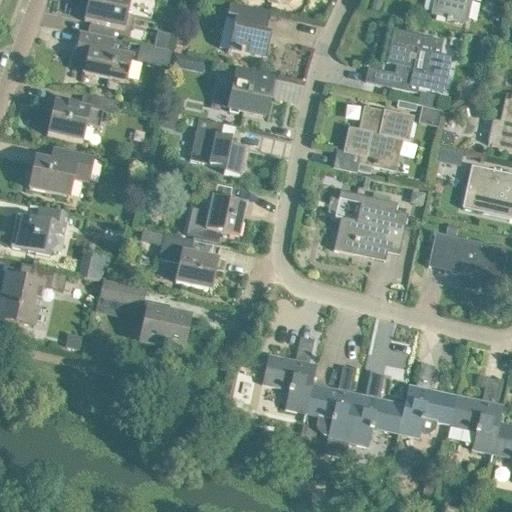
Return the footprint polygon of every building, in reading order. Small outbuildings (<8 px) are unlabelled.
[(143,0),(151,2),(151,0),(93,0),(88,23),(83,22),(82,22),(125,32),(131,0),(143,0)] [(434,0),(431,16),(446,19),(445,21),(450,22),(451,20),(466,23),(470,0),(434,0)] [(264,62),(270,36),(264,35),(269,13),(230,5),(227,18),(235,19),(228,54),(264,62)] [(393,32),(386,64),(396,66),(393,76),(390,89),(411,93),(416,94),(417,90),(437,94),(445,59),(438,57),(442,43),(412,36),(393,32)] [(125,58),(128,45),(79,34),(76,46),(74,46),(74,47),(76,47),(73,61),(77,61),(78,58),(86,60),(82,76),(125,86),(132,60),(125,58)] [(140,47),(137,63),(168,69),(171,54),(140,47)] [(226,84),(221,109),(228,111),(264,118),(272,79),(253,75),(236,71),(233,85),(226,84)] [(46,136),(46,137),(65,141),(78,144),(82,126),(95,129),(99,129),(102,114),(113,116),(116,103),(102,100),(82,96),(79,108),(54,102),(53,103),(55,104),(48,136),(46,136)] [(511,103),(505,101),(500,124),(492,122),(487,146),(511,152),(511,103)] [(347,129),(342,154),(359,157),(356,173),(369,176),(370,169),(371,167),(393,171),(396,156),(392,155),(395,141),(402,142),(408,143),(413,118),(402,116),(383,112),(382,116),(366,112),(367,106),(366,106),(361,126),(363,126),(362,133),(347,129)] [(235,142),(235,141),(220,138),(223,126),(199,121),(190,163),(209,168),(225,171),(223,176),(238,179),(245,151),(229,147),(231,141),(235,142)] [(452,148),(454,141),(449,134),(442,133),(440,145),(452,148)] [(93,160),(53,151),(52,153),(53,153),(54,151),(60,153),(57,164),(35,159),(28,191),(69,199),(73,180),(88,184),(93,160)] [(464,196),(461,210),(503,219),(511,221),(511,176),(471,167),(470,168),(473,169),(467,196),(464,196)] [(229,190),(229,189),(204,184),(201,197),(213,200),(206,232),(238,239),(245,206),(226,201),(228,190),(229,190)] [(425,194),(411,191),(409,205),(422,208),(425,194)] [(398,206),(340,193),(338,200),(339,200),(340,195),(361,199),(356,223),(340,219),(333,252),(384,263),(391,232),(403,234),(407,216),(396,214),(398,206)] [(279,208),(280,197),(264,196),(264,207),(279,208)] [(62,238),(67,215),(29,207),(29,208),(38,210),(35,222),(18,218),(18,219),(20,220),(14,249),(11,248),(11,249),(48,258),(53,236),(62,238)] [(455,235),(457,226),(445,223),(443,232),(455,235)] [(142,232),(140,242),(150,244),(152,234),(142,232)] [(488,250),(482,249),(482,246),(472,243),(434,235),(427,269),(428,269),(429,262),(456,268),(455,275),(467,277),(463,291),(476,293),(476,294),(480,295),(480,294),(497,298),(507,251),(488,247),(488,250)] [(210,292),(217,260),(190,255),(193,243),(165,237),(159,261),(179,266),(175,285),(210,292)] [(62,295),(66,276),(53,273),(21,266),(18,279),(5,276),(0,300),(0,321),(33,329),(41,290),(62,295)] [(144,310),(147,294),(104,285),(101,301),(144,310)] [(181,353),(188,318),(146,309),(139,345),(162,350),(161,354),(166,355),(167,351),(181,353)] [(307,372),(313,340),(312,340),(312,344),(299,341),(295,363),(268,357),(261,387),(288,392),(284,411),(304,416),(302,424),(311,386),(315,367),(314,367),(313,373),(307,372)] [(455,398),(429,392),(433,370),(421,368),(422,364),(420,364),(414,395),(407,394),(409,388),(408,387),(404,406),(398,436),(418,440),(419,435),(427,437),(435,432),(436,425),(448,428),(446,436),(447,436),(455,398)] [(346,449),(358,396),(357,396),(356,402),(349,401),(356,370),(355,369),(354,373),(342,370),(337,392),(311,386),(302,424),(303,425),(305,416),(316,418),(315,425),(315,428),(316,431),(319,434),(321,437),(327,440),(323,456),(344,460),(345,453),(346,449)] [(404,406),(378,401),(382,379),(370,377),(371,373),(370,372),(363,404),(357,403),(358,397),(358,396),(346,449),(347,445),(367,449),(372,431),(397,436),(395,445),(396,445),(398,436),(404,406)] [(494,412),(500,381),(499,381),(498,384),(486,382),(481,403),(455,398),(447,436),(449,428),(475,434),(471,452),(491,456),(487,466),(489,466),(490,461),(497,427),(498,427),(502,408),(501,408),(500,413),(494,412)] [(511,429),(498,427),(497,427),(490,461),(492,456),(511,460),(511,429)] [(293,455),(296,441),(284,438),(280,452),(293,455)] [(425,483),(421,498),(431,501),(435,486),(425,483)]
